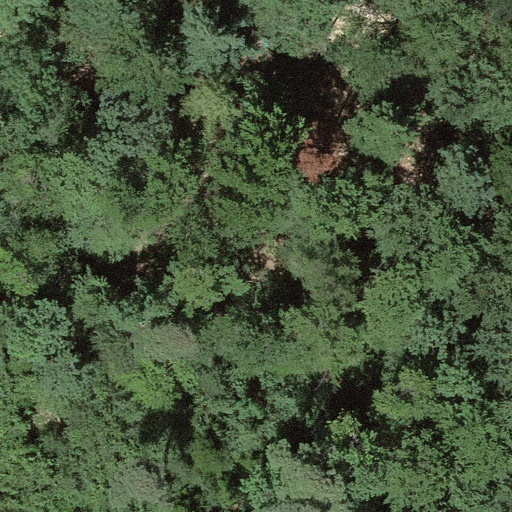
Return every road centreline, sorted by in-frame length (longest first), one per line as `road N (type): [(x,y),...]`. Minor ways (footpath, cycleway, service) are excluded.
road 1 (track): [(0,29),(511,206)]
road 2 (track): [(166,84),(261,277),(480,511)]
